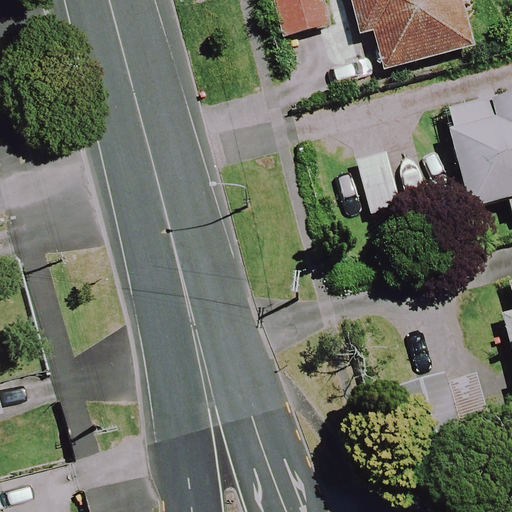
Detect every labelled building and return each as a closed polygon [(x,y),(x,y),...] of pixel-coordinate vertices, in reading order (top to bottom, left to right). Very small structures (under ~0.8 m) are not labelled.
[(329,34),(321,0),(272,0),(283,45),(329,34)] [(474,52),(457,0),(346,0),(374,85),(474,52)] [(511,103),(444,120),(468,219),(509,209),(511,220),(511,103)] [(400,215),(388,162),(357,169),(369,222),(400,215)] [(511,290),(508,291),(511,313),(511,318),(502,320),(511,381),(511,290)]
